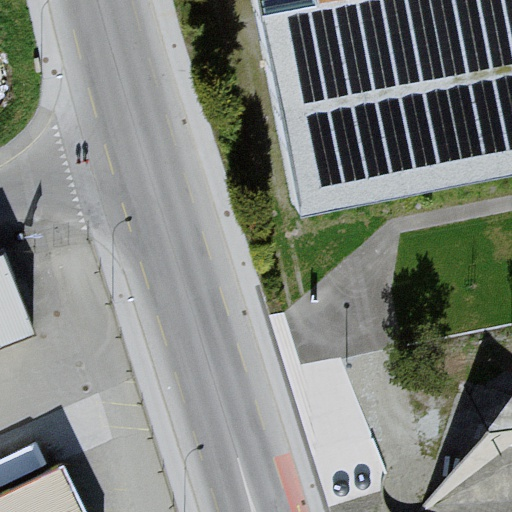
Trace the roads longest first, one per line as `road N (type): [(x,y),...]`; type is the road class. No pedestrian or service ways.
road 1 (tertiary): [(251,511),(143,148)]
road 2 (tertiary): [(143,148),(100,0)]
road 3 (residential): [(0,200),(143,148)]
